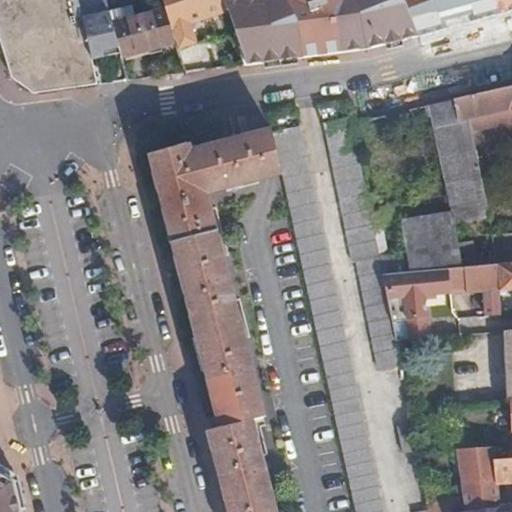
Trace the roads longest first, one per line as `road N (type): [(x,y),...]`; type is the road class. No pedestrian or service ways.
road 1 (unclassified): [(511,45),(347,79),(91,115)]
road 2 (unclassified): [(189,511),(91,115)]
road 3 (unclassified): [(0,300),(46,511)]
